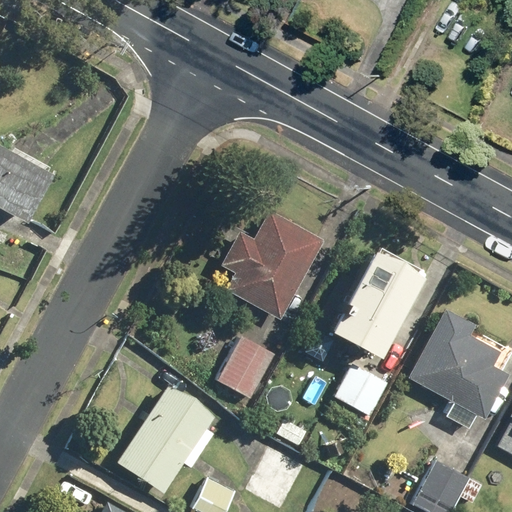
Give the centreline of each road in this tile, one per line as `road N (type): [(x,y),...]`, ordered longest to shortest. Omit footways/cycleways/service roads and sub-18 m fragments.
road 1 (residential): [(0,451),(215,53)]
road 2 (residential): [(215,53),(511,211)]
